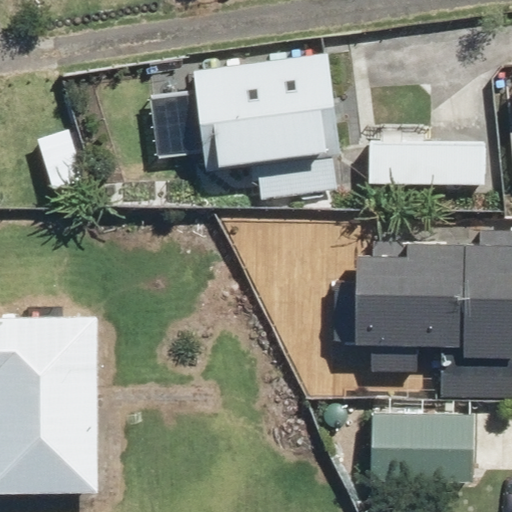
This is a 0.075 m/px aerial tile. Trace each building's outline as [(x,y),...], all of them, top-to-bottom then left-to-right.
[(326,51),(193,70),(206,166),(339,148),(326,51)] [(487,160),(372,155),(370,201),(485,205),(487,160)] [(370,253),(353,252),(352,281),(335,281),(334,341),(443,344),(441,397),(511,399),(511,242),(370,239),(370,253)] [(97,315),(0,314),(0,491),(97,491),(97,315)] [(475,415),(372,410),(369,482),(471,487),(475,415)]
